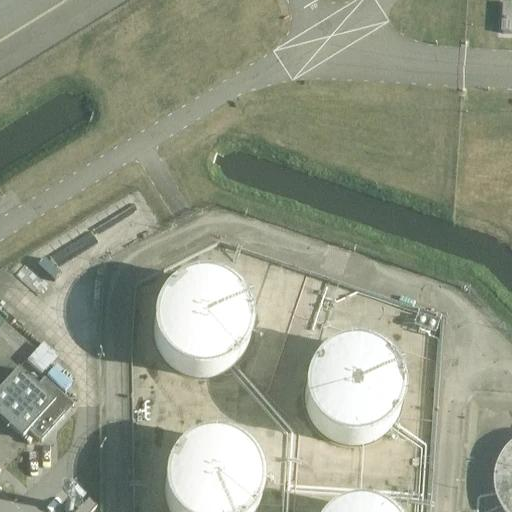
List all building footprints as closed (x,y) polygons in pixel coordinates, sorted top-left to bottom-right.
[(511,4),(503,4),(502,34),(511,33),(511,4)] [(248,336),(249,327),(248,317),(246,308),(241,300),(236,293),(228,287),(220,282),(212,279),(202,278),(193,278),(184,280),(175,284),(168,290),(161,296),(156,304),(153,313),(151,322),(151,331),(153,341),(156,349),(161,357),(168,364),(175,369),(184,373),(193,375),(202,376),(212,374),(220,371),(229,367),(236,361),(241,353),(246,345),(248,336)] [(400,405),(401,396),(400,387),(398,378),(394,370),(388,363),(382,357),(374,352),(365,349),(356,347),(347,347),(338,349),(330,352),(322,357),(316,363),(310,370),(306,378),(304,387),(303,396),(304,405),(306,414),(310,422),(316,429),(322,435),(330,440),(339,443),(347,445),(357,445),(365,443),(374,440),(382,435),(388,429),(394,422),(398,414),(400,405)] [(18,370),(0,390),(0,419),(22,440),(29,432),(41,443),(74,407),(44,380),(37,387),(18,370)] [(260,498),(261,488),(260,479),(257,469),(253,460),(247,453),(239,447),(230,442),(221,439),(211,438),(201,439),(192,442),(183,447),(175,453),(169,461),(165,469),(162,479),(161,488),(162,498),(165,508),(166,511),(255,511),(258,508),(260,498)] [(511,511),(511,447),(506,454),(501,462),(497,471),(495,480),(495,489),(497,498),(501,507),(503,511),(511,511)] [(78,511),(93,511),(97,509),(88,501),(78,511)]
